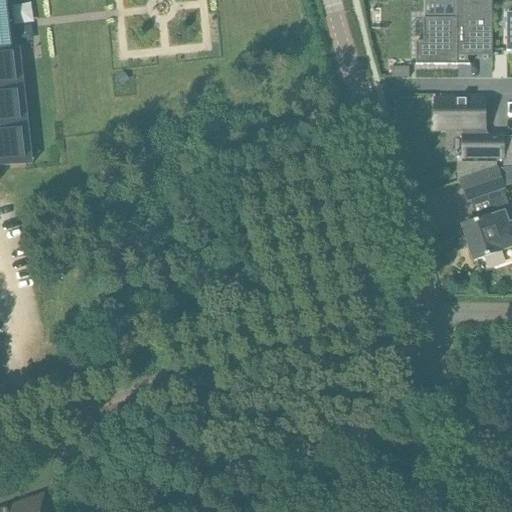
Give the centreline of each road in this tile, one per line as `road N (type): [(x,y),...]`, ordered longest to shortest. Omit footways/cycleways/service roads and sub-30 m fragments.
road 1 (unclassified): [(116,384),(421,307)]
road 2 (unclassified): [(357,87),(421,307)]
road 3 (unclassified): [(421,307),(463,511)]
road 4 (residential): [(511,85),(357,87)]
